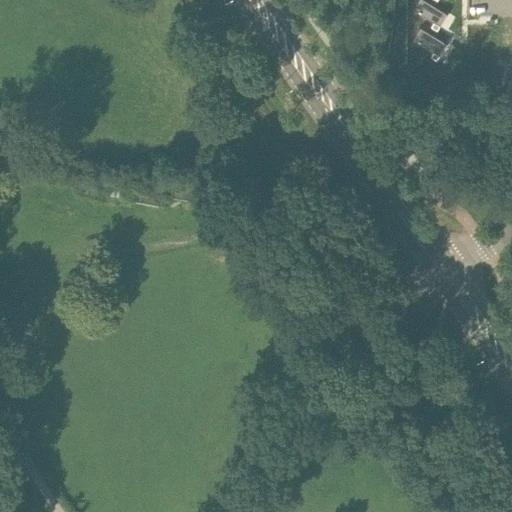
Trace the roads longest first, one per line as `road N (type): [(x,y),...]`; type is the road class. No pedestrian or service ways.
road 1 (tertiary): [(256,0),(511,362)]
road 2 (track): [(436,256),(328,337),(285,411),(251,511)]
road 3 (track): [(58,511),(0,398)]
